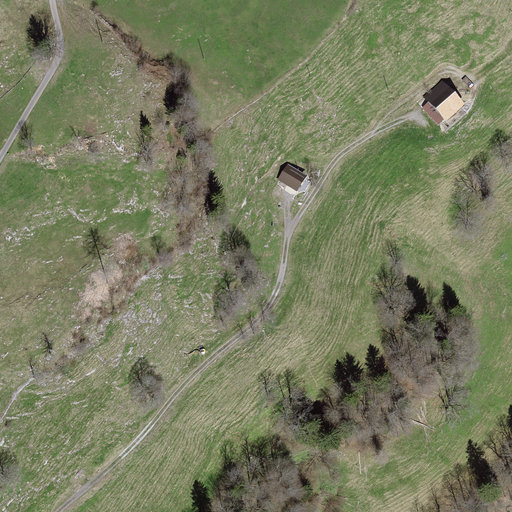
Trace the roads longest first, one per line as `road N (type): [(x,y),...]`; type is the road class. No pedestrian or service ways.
road 1 (track): [(62,511),(268,307),(298,215),(342,153),(417,115)]
road 2 (track): [(373,134),(386,113),(439,72),(474,74),(511,42)]
road 3 (unclassified): [(0,157),(58,57),(57,26)]
